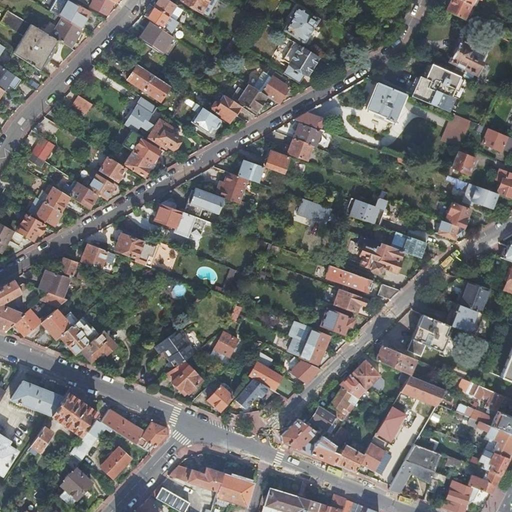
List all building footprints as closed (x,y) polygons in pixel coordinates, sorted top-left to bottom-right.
[(67,0),(57,17),(61,19),(79,29),(88,12),(67,0)] [(106,15),(112,2),(109,0),(77,0),(87,4),(88,0),(91,0),(92,1),(89,7),(106,15)] [(157,0),(153,7),(168,17),(175,5),(166,0),(157,0)] [(180,0),(180,1),(200,13),(208,0),(180,0)] [(475,7),(459,0),(450,0),(446,11),(463,20),(464,19),(465,16),(467,17),(467,18),(469,19),(475,7)] [(175,5),(168,17),(175,21),(182,10),(175,5)] [(240,11),(247,15),(250,17),(252,12),(243,6),(240,11)] [(145,18),(149,21),(166,32),(170,26),(164,22),(168,17),(153,7),(145,18)] [(284,31),(303,43),(303,42),(308,45),(316,32),(312,29),(317,20),(296,7),(290,17),(292,18),(284,31)] [(12,54),(39,71),(57,41),(50,37),(7,12),(1,24),(22,36),(12,54)] [(57,41),(70,48),(81,30),(79,29),(61,19),(50,37),(57,41)] [(149,21),(138,39),(161,55),(174,37),(166,32),(149,21)] [(234,43),(242,47),(243,45),(237,41),(239,38),(235,35),(231,41),(234,43)] [(230,40),(223,52),(226,54),(234,43),(231,41),(230,40)] [(468,81),(470,82),(474,74),(476,74),(481,64),(480,63),(485,52),(461,40),(459,40),(449,60),(450,62),(465,70),(461,78),(468,81)] [(284,71),(301,81),(305,75),(306,76),(317,57),(292,42),(281,60),(288,65),(284,71)] [(215,47),(207,59),(211,61),(219,50),(215,47)] [(283,56),(283,48),(274,47),(274,55),(283,56)] [(468,81),(461,78),(431,64),(430,66),(424,79),(421,77),(419,76),(416,82),(415,84),(422,87),(420,93),(413,91),(411,94),(410,96),(445,111),(446,108),(455,112),(468,81)] [(424,79),(430,66),(426,64),(421,77),(424,79)] [(126,80),(142,91),(152,76),(135,65),(126,80)] [(0,89),(2,91),(3,92),(7,86),(13,89),(19,80),(0,66),(0,89)] [(282,74),(299,84),(301,81),(284,71),(282,74)] [(266,96),(278,104),(288,88),(283,84),(280,82),(282,78),(274,73),(271,78),(262,72),(252,88),(255,89),(266,96)] [(152,76),(142,91),(159,102),(169,87),(152,76)] [(407,93),(411,94),(413,91),(420,93),(422,87),(415,84),(416,82),(413,80),(407,93)] [(405,94),(377,82),(365,110),(375,114),(379,115),(378,118),(377,119),(383,121),(384,121),(384,119),(388,121),(393,123),(405,94)] [(255,113),(266,96),(255,89),(252,88),(248,85),(243,91),(238,88),(231,97),(237,101),(255,113)] [(235,115),(240,106),(217,92),(213,99),(215,101),(210,109),(219,115),(230,122),(235,115)] [(90,104),(78,96),(72,105),(85,113),(90,104)] [(135,104),(152,114),(156,108),(147,102),(140,97),(135,104)] [(216,119),(217,118),(186,98),(184,101),(184,103),(190,107),(191,106),(193,107),(191,109),(192,110),(189,115),(191,117),(189,118),(192,120),(190,122),(207,133),(211,127),(213,129),(215,128),(219,123),(218,120),(216,119)] [(122,125),(135,133),(139,127),(150,133),(147,138),(164,149),(166,145),(171,148),(173,146),(176,148),(180,142),(177,140),(178,138),(173,135),(173,134),(173,129),(158,120),(154,126),(147,121),(152,114),(135,104),(122,125)] [(324,119),(307,112),(293,120),(320,130),(324,119)] [(469,121),(458,116),(447,143),(458,147),(469,121)] [(58,117),(54,124),(68,132),(72,126),(58,117)] [(299,124),(293,139),(312,146),(314,147),(320,132),(299,124)] [(501,149),(510,153),(511,149),(511,139),(506,137),(487,129),(478,125),(475,132),(485,136),(481,144),(500,152),(501,149)] [(41,138),(31,153),(31,154),(43,162),(53,146),(41,138)] [(140,139),(131,152),(150,163),(158,150),(140,139)] [(312,146),(293,139),(288,154),(306,160),(312,146)] [(464,149),(458,147),(456,152),(450,167),(453,168),(468,174),(474,159),(473,159),(465,156),(467,150),(464,149)] [(289,157),(270,150),(267,158),(266,158),(264,159),(262,164),(263,166),(264,166),(264,167),(283,174),(289,157)] [(473,159),(475,154),(467,150),(465,156),(473,159)] [(150,163),(131,152),(123,164),(142,176),(150,163)] [(43,162),(31,154),(27,160),(39,168),(44,162),(43,162)] [(116,182),(125,168),(107,157),(98,170),(116,182)] [(263,167),(243,160),(237,175),(247,179),(257,182),(263,167)] [(497,194),(510,199),(511,194),(511,174),(498,169),(494,180),(500,183),(496,194),(497,194)] [(96,195),(105,200),(113,186),(106,181),(96,175),(97,173),(91,170),(81,185),(87,189),(96,195)] [(237,175),(229,172),(225,183),(223,187),(219,186),(216,195),(224,198),(239,203),(247,179),(237,175)] [(68,197),(87,209),(96,195),(87,189),(81,185),(74,180),(70,187),(73,189),(68,197)] [(65,184),(60,192),(68,197),(73,189),(70,187),(65,184)] [(47,194),(42,202),(59,211),(68,197),(60,192),(48,185),(43,192),(47,194)] [(496,194),(483,189),(475,186),(475,187),(469,185),(466,196),(471,198),(470,201),(472,202),(491,209),(497,194),(496,194)] [(218,214),(224,198),(216,195),(195,187),(194,191),(191,190),(189,197),(192,198),(190,203),(187,202),(184,209),(200,215),(203,209),(218,214)] [(387,193),(380,191),(377,198),(384,200),(387,193)] [(471,206),(472,202),(470,201),(471,198),(466,196),(463,203),(471,206)] [(42,202),(35,198),(27,212),(51,227),(60,212),(59,211),(42,202)] [(384,200),(377,198),(374,207),(353,199),(348,215),(361,219),(361,220),(374,224),(379,209),(384,210),(387,201),(384,200)] [(324,206),(323,206),(302,199),(296,214),(326,225),(332,209),(324,206)] [(332,209),(342,213),(344,208),(336,205),(337,203),(326,199),(324,206),(332,209)] [(444,223),(462,229),(469,210),(451,203),(444,223)] [(183,212),(160,204),(154,220),(175,228),(188,233),(195,216),(183,212)] [(184,209),(183,212),(195,216),(199,218),(200,215),(184,209)] [(24,216),(19,225),(15,233),(30,241),(34,234),(37,235),(43,227),(42,226),(24,216)] [(188,233),(175,228),(173,233),(199,242),(207,221),(199,218),(195,216),(188,233)] [(460,236),(462,229),(444,223),(440,221),(435,234),(454,241),(456,235),(460,236)] [(15,233),(19,225),(13,222),(8,229),(10,230),(15,233)] [(8,229),(0,224),(0,253),(5,245),(3,243),(10,230),(8,229)] [(406,236),(426,243),(430,232),(410,224),(406,236)] [(420,258),(426,243),(406,236),(396,232),(391,247),(401,251),(402,251),(420,258)] [(156,246),(121,234),(115,250),(136,258),(135,262),(145,266),(146,262),(149,255),(152,257),(156,246)] [(402,251),(401,251),(391,247),(366,238),(366,239),(359,236),(356,243),(355,243),(349,260),(359,264),(369,268),(369,267),(371,268),(370,269),(378,272),(380,267),(395,273),(400,261),(399,261),(402,251)] [(145,266),(151,268),(160,242),(157,241),(156,246),(152,257),(149,255),(146,262),(145,266)] [(87,243),(87,244),(80,261),(100,268),(104,260),(112,264),(115,255),(107,251),(87,243)] [(77,262),(63,257),(58,271),(61,272),(72,276),(77,262)] [(511,270),(503,289),(511,292),(511,263),(506,261),(504,260),(502,266),(511,270)] [(371,280),(329,265),(325,276),(338,280),(337,282),(343,284),(348,286),(367,293),(371,280)] [(235,270),(230,268),(226,278),(231,280),(235,270)] [(58,271),(56,271),(55,275),(45,271),(38,289),(49,293),(62,298),(70,278),(60,275),(61,272),(58,271)] [(87,282),(92,278),(78,273),(76,278),(87,282)] [(30,286),(13,279),(0,286),(0,329),(4,331),(13,323),(29,309),(27,307),(20,312),(1,305),(16,296),(21,293),(26,289),(30,286)] [(489,289),(468,282),(462,296),(460,296),(457,304),(480,313),(489,289)] [(220,294),(225,296),(229,286),(224,284),(222,289),(220,294)] [(390,300),(400,291),(381,284),(377,296),(390,300)] [(363,306),(365,299),(346,291),(341,289),(335,287),(330,303),(356,313),(359,304),(363,306)] [(58,307),(67,300),(62,298),(49,293),(41,299),(58,307)] [(457,304),(454,303),(451,310),(450,310),(444,324),(474,336),(483,314),(480,313),(457,304)] [(241,308),(235,306),(229,320),(232,322),(235,323),(241,308)] [(29,309),(13,323),(25,336),(41,322),(29,309)] [(56,340),(60,336),(71,326),(64,318),(56,309),(41,322),(56,340)] [(354,319),(326,309),(320,326),(343,335),(347,326),(350,327),(354,319)] [(78,321),(70,312),(64,318),(71,326),(78,321)] [(411,340),(410,341),(409,345),(406,351),(420,356),(424,346),(440,352),(446,338),(443,337),(447,326),(421,315),(410,340),(411,340)] [(91,327),(82,317),(80,319),(89,329),(91,327)] [(89,329),(80,319),(78,321),(71,326),(60,336),(76,354),(80,350),(89,343),(98,335),(91,327),(89,329)] [(235,323),(232,322),(226,327),(237,333),(237,332),(239,324),(235,323)] [(279,330),(286,333),(289,325),(282,322),(279,330)] [(293,338),(322,351),(328,337),(311,330),(311,328),(294,322),(288,336),(293,338)] [(185,336),(180,328),(155,346),(160,354),(164,351),(169,357),(167,358),(170,362),(167,364),(171,370),(184,361),(197,352),(193,347),(190,349),(187,344),(186,345),(181,339),(185,336)] [(115,346),(102,331),(98,335),(89,343),(80,350),(90,362),(98,356),(103,351),(106,354),(115,346)] [(210,356),(229,366),(232,360),(231,358),(229,357),(238,341),(223,333),(210,356)] [(317,365),(322,351),(293,338),(287,352),(317,365)] [(263,343),(254,339),(252,339),(249,346),(260,350),(263,343)] [(399,353),(381,345),(374,360),(391,367),(393,364),(398,366),(396,370),(407,374),(413,358),(402,354),(401,358),(398,356),(399,353)] [(511,347),(500,377),(511,382),(511,347)] [(100,359),(106,354),(103,351),(98,356),(100,359)] [(271,360),(258,353),(255,361),(256,362),(267,368),(271,360)] [(292,370),(299,362),(294,357),(287,365),(292,370)] [(184,361),(171,370),(167,374),(173,380),(172,382),(173,383),(172,384),(177,389),(179,389),(179,390),(182,388),(187,394),(202,381),(184,361)] [(305,383),(320,369),(301,361),(299,362),(297,364),(292,370),(289,372),(305,383)] [(365,361),(350,376),(365,390),(379,376),(365,361)] [(282,377),(256,362),(247,376),(252,380),(269,389),(273,383),(277,386),(282,377)] [(365,390),(350,376),(339,386),(341,387),(357,398),(365,390)] [(435,407),(445,390),(408,376),(399,392),(435,407)] [(466,393),(471,383),(461,379),(458,384),(459,387),(462,389),(462,391),(466,393)] [(269,389),(252,380),(234,401),(245,410),(257,396),(260,399),(269,389)] [(214,381),(201,393),(209,399),(207,401),(219,412),(232,398),(214,381)] [(50,415),(62,397),(21,382),(10,400),(17,402),(16,405),(19,406),(20,403),(50,415)] [(273,383),(269,389),(274,391),(276,387),(277,386),(273,383)] [(511,417),(511,418),(497,412),(502,402),(504,396),(471,383),(466,393),(480,400),(483,395),(489,398),(485,408),(496,413),(494,418),(473,410),(470,418),(511,435),(511,417)] [(358,398),(357,398),(341,387),(326,411),(335,417),(342,421),(358,398)] [(72,391),(68,389),(62,397),(50,415),(80,437),(93,418),(96,414),(69,395),(72,391)] [(473,410),(458,403),(454,412),(470,418),(473,410)] [(101,406),(96,414),(93,418),(110,429),(134,444),(143,431),(101,406)] [(326,411),(320,407),(311,423),(323,430),(320,435),(322,436),(331,442),(335,435),(328,430),(335,417),(326,411)] [(389,441),(404,415),(390,407),(375,433),(389,441)] [(93,418),(80,437),(69,453),(80,462),(95,438),(97,439),(104,429),(108,432),(110,429),(93,418)] [(511,451),(511,435),(470,418),(468,424),(487,432),(483,440),(488,442),(485,450),(508,459),(511,451)] [(308,454),(332,464),(338,453),(332,450),(335,445),(331,442),(322,436),(313,445),(306,443),(316,432),(298,419),(280,436),(281,443),(308,454)] [(153,423),(150,422),(143,431),(134,444),(148,453),(165,435),(164,427),(153,423)] [(50,433),(42,427),(29,446),(38,452),(51,435),(50,433)] [(6,445),(8,441),(0,436),(0,475),(16,451),(6,445)] [(348,470),(353,472),(358,463),(363,455),(344,444),(338,453),(332,464),(348,470)] [(374,471),(384,452),(369,444),(363,455),(358,463),(374,471)] [(441,453),(414,444),(404,461),(433,472),(434,473),(441,453)] [(111,478),(130,458),(118,447),(99,467),(111,478)] [(506,464),(508,459),(485,450),(482,449),(478,461),(472,458),(469,464),(477,467),(500,475),(506,464)] [(391,457),(384,452),(374,471),(381,475),(391,457)] [(80,462),(69,453),(63,461),(73,469),(59,485),(64,490),(58,495),(69,505),(90,483),(75,469),(80,462)] [(433,472),(404,461),(390,486),(388,490),(399,493),(403,494),(404,491),(401,489),(410,473),(429,484),(433,472)] [(177,466),(168,477),(216,492),(222,474),(205,469),(203,474),(177,466)] [(495,485),(500,475),(477,467),(474,477),(471,476),(467,485),(479,490),(490,494),(495,485)] [(216,492),(215,496),(215,498),(212,505),(223,509),(228,507),(229,502),(246,508),(253,484),(237,479),(231,477),(231,476),(231,475),(231,474),(230,474),(230,473),(229,472),(223,470),(222,474),(216,492)] [(445,477),(434,473),(433,472),(429,484),(426,492),(433,495),(438,482),(443,484),(445,477)] [(445,508),(456,511),(462,511),(465,505),(472,502),(474,499),(479,490),(467,485),(466,487),(452,482),(442,508),(445,508)] [(159,487),(150,496),(179,511),(187,511),(188,511),(184,509),(188,503),(159,487)] [(292,511),(297,497),(269,489),(267,497),(264,506),(261,511),(292,511)] [(210,495),(204,511),(210,511),(212,505),(215,498),(215,496),(210,495)] [(319,504),(316,511),(340,511),(344,500),(333,496),(329,507),(319,504)] [(297,497),(292,511),(316,511),(319,504),(301,499),(297,497)] [(159,511),(147,499),(140,507),(134,511),(159,511)] [(340,511),(364,511),(366,509),(344,500),(340,511)]
